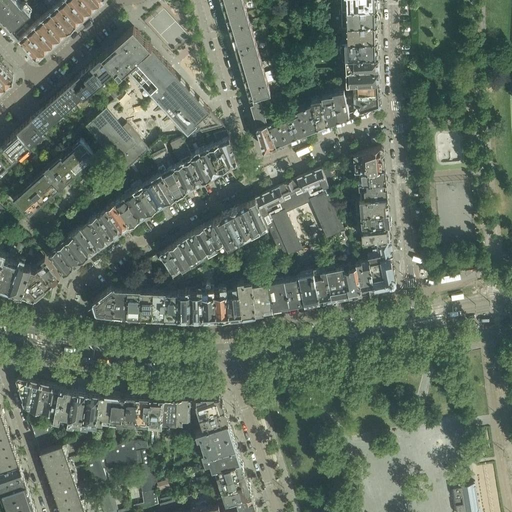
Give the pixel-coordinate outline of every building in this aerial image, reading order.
[(0,0),(0,11),(12,0),(0,0)] [(19,0),(12,0),(0,11),(0,14),(11,27),(22,18),(31,10),(24,2),(22,3),(19,0)] [(84,16),(70,0),(59,0),(58,2),(76,23),(84,16)] [(92,9),(83,0),(70,0),(84,16),(92,9)] [(99,2),(97,0),(83,0),(92,9),(99,2)] [(284,0),(295,50),(301,49),(290,0),(284,0)] [(244,1),(223,7),(226,17),(247,11),(244,1)] [(76,23),(58,2),(50,9),(68,30),(76,23)] [(259,14),(264,12),(262,3),(256,5),(259,14)] [(377,5),(342,6),(340,7),(340,14),(342,14),(342,22),(378,21),(377,5)] [(68,30),(50,9),(42,15),(61,36),(68,30)] [(247,11),(226,17),(229,27),(250,21),(247,11)] [(61,36),(42,15),(34,22),(52,44),(61,36)] [(22,18),(11,27),(19,36),(27,29),(21,22),(24,20),(22,18)] [(250,21),(229,27),(232,38),(254,32),(250,21)] [(378,21),(342,22),(340,22),(340,29),(342,29),(343,38),(378,37),(378,21)] [(52,44),(34,22),(27,29),(45,50),(52,44)] [(175,25),(163,33),(172,47),(188,35),(179,23),(175,25)] [(265,33),(270,32),(267,23),(262,24),(265,33)] [(199,96),(194,91),(195,90),(190,85),(190,86),(185,81),(186,80),(181,75),(181,76),(138,29),(134,25),(130,28),(102,54),(114,67),(120,74),(125,69),(185,133),(196,123),(202,130),(222,125),(224,123),(224,124),(224,123),(203,101),(204,100),(200,95),(199,96)] [(45,50),(27,29),(19,36),(36,55),(40,55),(45,50)] [(254,32),(232,38),(235,48),(257,42),(254,32)] [(378,37),(343,38),(341,38),(341,45),(343,45),(343,54),(347,54),(378,53),(378,37)] [(267,43),(270,52),(275,50),(273,41),(267,43)] [(257,42),(235,48),(238,58),(260,52),(257,42)] [(260,52),(238,58),(241,69),(263,62),(260,52)] [(378,53),(347,54),(347,61),(346,61),(347,67),(379,65),(378,53)] [(102,54),(91,63),(103,76),(114,67),(102,54)] [(290,91),(279,55),(274,57),(284,92),(290,91)] [(0,59),(0,79),(6,85),(13,78),(14,74),(0,59)] [(263,62),(241,69),(244,79),(266,72),(263,62)] [(91,63),(81,71),(95,87),(105,78),(103,76),(91,63)] [(379,65),(347,67),(348,74),(347,74),(347,80),(353,80),(380,78),(379,65)] [(81,71),(71,81),(82,93),(85,96),(95,87),(81,71)] [(266,72),(244,79),(247,89),(269,83),(266,72)] [(380,78),(353,80),(354,92),(380,91),(380,78)] [(71,81),(61,90),(72,102),(82,93),(71,81)] [(269,83),(247,89),(250,98),(261,96),(271,93),(269,83)] [(333,89),(333,90),(339,117),(349,113),(348,108),(345,92),(344,86),(333,89)] [(61,90),(50,99),(63,113),(73,103),(72,102),(61,90)] [(322,93),(323,95),(328,121),(339,117),(333,90),(322,93)] [(379,103),(381,100),(380,91),(354,92),(354,102),(357,110),(379,103)] [(312,97),(313,101),(317,125),(328,121),(323,95),(312,97)] [(261,96),(250,98),(251,103),(258,125),(268,121),(268,120),(261,96)] [(50,99),(41,107),(53,121),(63,113),(50,99)] [(313,101),(288,111),(297,133),(317,125),(313,101)] [(107,106),(107,105),(86,123),(126,168),(150,147),(127,121),(122,126),(106,107),(107,106)] [(41,107),(30,117),(43,130),(45,129),(46,130),(55,123),(53,121),(41,107)] [(297,133),(288,111),(278,116),(287,137),(297,133)] [(287,137),(278,116),(268,120),(268,121),(269,122),(277,142),(287,137)] [(30,117),(17,129),(31,144),(44,132),(43,130),(30,117)] [(268,121),(258,125),(263,144),(267,146),(277,142),(269,122),(268,121)] [(229,134),(227,127),(214,130),(218,139),(229,134)] [(17,129),(3,141),(17,156),(31,144),(17,129)] [(237,158),(229,134),(218,139),(229,164),(235,161),(237,158)] [(203,178),(191,153),(183,135),(170,141),(179,160),(174,162),(186,187),(187,187),(203,178)] [(65,179),(96,152),(93,149),(93,150),(81,137),(74,143),(76,145),(63,156),(61,154),(21,190),(15,196),(29,212),(59,185),(61,188),(67,182),(65,179)] [(186,187),(174,162),(174,163),(162,137),(149,148),(160,167),(176,193),(187,187),(186,187)] [(229,164),(218,139),(209,144),(220,169),(229,164)] [(3,141),(0,143),(0,156),(7,164),(7,165),(17,156),(3,141)] [(220,169),(209,144),(199,148),(211,174),(220,169)] [(372,147),(351,155),(352,162),(355,162),(355,170),(356,170),(360,170),(386,168),(385,160),(383,158),(382,158),(382,154),(384,151),(384,147),(382,145),(380,145),(372,147)] [(211,174),(199,148),(199,147),(196,149),(197,151),(191,153),(203,178),(211,174)] [(303,245),(286,209),(312,198),(328,234),(349,225),(334,192),(331,184),(321,166),(298,176),(279,185),(256,196),(264,213),(267,221),(269,224),(276,241),(278,245),(282,254),(303,245)] [(151,173),(152,175),(167,199),(176,193),(160,167),(151,173)] [(386,168),(360,170),(356,170),(356,177),(359,177),(359,183),(387,181),(386,168)] [(141,179),(142,181),(157,205),(167,199),(152,175),(150,176),(148,174),(141,179)] [(157,205),(142,181),(133,188),(148,210),(157,205)] [(387,181),(359,183),(360,189),(362,189),(363,196),(388,195),(387,181)] [(148,210),(133,188),(124,194),(139,216),(148,210)] [(139,216),(124,194),(116,199),(131,222),(139,216)] [(389,209),(388,195),(363,196),(360,197),(356,197),(357,211),(362,211),(389,209)] [(256,196),(247,200),(260,228),(269,224),(267,221),(264,213),(256,196)] [(131,222),(116,199),(107,206),(122,228),(131,222)] [(247,200),(238,204),(252,233),(260,228),(247,200)] [(238,204),(231,208),(245,237),(252,233),(238,204)] [(122,228),(107,206),(97,212),(113,234),(122,228)] [(231,208),(222,213),(236,241),(245,237),(231,208)] [(390,222),(389,209),(362,211),(357,211),(356,211),(358,224),(363,224),(389,222),(390,222)] [(113,234),(97,212),(89,218),(104,241),(113,234)] [(222,213),(213,218),(226,242),(228,245),(236,241),(222,213)] [(104,241),(89,218),(81,224),(97,246),(104,241)] [(213,218),(205,223),(217,247),(226,242),(213,218)] [(389,222),(363,224),(364,237),(373,236),(389,235),(390,235),(390,234),(391,231),(391,228),(389,226),(389,222)] [(205,223),(196,228),(208,252),(217,247),(205,223)] [(97,246),(81,224),(72,231),(88,252),(97,246)] [(196,228),(187,234),(199,257),(208,252),(196,228)] [(88,252),(72,231),(69,233),(71,235),(66,239),(80,258),(88,252)] [(187,234),(178,239),(191,263),(199,257),(187,234)] [(389,235),(373,236),(374,241),(374,242),(373,245),(373,250),(368,251),(369,257),(375,286),(393,283),(395,282),(396,281),(396,279),(396,277),(396,276),(394,275),(394,272),(395,272),(394,269),(393,269),(392,265),(395,264),(393,254),(392,254),(391,251),(393,250),(392,242),(389,242),(389,239),(389,235)] [(80,258),(66,239),(64,237),(61,239),(62,242),(58,246),(73,264),(80,258)] [(170,244),(181,266),(182,268),(191,263),(178,239),(170,244)] [(262,250),(278,245),(276,241),(260,247),(262,250)] [(73,264),(58,246),(56,243),(52,245),(55,248),(50,252),(64,271),(73,264)] [(170,244),(160,250),(163,254),(173,271),(181,266),(170,244)] [(160,250),(151,257),(153,261),(163,254),(160,250)] [(5,255),(0,268),(0,284),(10,288),(19,260),(5,255)] [(19,260),(10,288),(22,292),(31,266),(31,264),(24,262),(26,257),(20,255),(19,260)] [(38,265),(38,266),(51,282),(61,274),(54,266),(46,255),(38,261),(38,265)] [(357,260),(357,263),(363,289),(375,286),(369,257),(357,260)] [(226,269),(237,268),(236,261),(225,261),(226,269)] [(329,262),(327,265),(333,295),(350,291),(344,263),(339,264),(338,262),(336,263),(334,261),(329,262)] [(352,261),(344,263),(350,291),(363,289),(357,263),(354,264),(352,261)] [(321,268),(314,269),(320,297),(333,295),(327,265),(321,266),(321,268)] [(51,282),(38,266),(36,268),(31,266),(22,292),(34,295),(51,282)] [(273,306),(268,278),(260,280),(258,266),(251,267),(252,281),(256,309),(273,306)] [(320,297),(314,269),(314,268),(299,270),(305,300),(320,297)] [(290,303),(305,300),(299,270),(289,272),(290,274),(278,277),(268,278),(273,306),(290,303)] [(237,278),(238,283),(241,312),(252,310),(256,309),(252,281),(244,282),(243,277),(237,278)] [(93,299),(96,309),(115,311),(116,285),(114,283),(93,299)] [(232,286),(226,286),(229,313),(241,312),(238,283),(232,283),(232,286)] [(220,287),(214,287),(216,314),(229,313),(226,286),(225,284),(220,284),(220,287)] [(128,285),(116,285),(115,311),(127,312),(128,285)] [(141,286),(128,285),(127,312),(140,313),(141,287),(141,286)] [(208,288),(201,288),(203,315),(216,314),(214,287),(213,285),(207,285),(208,288)] [(178,289),(178,290),(178,315),(190,315),(190,288),(189,286),(185,286),(185,288),(178,289)] [(197,288),(190,288),(190,315),(203,315),(201,288),(201,286),(196,286),(197,288)] [(153,287),(141,287),(140,313),(152,314),(153,287)] [(166,288),(153,287),(152,314),(164,314),(165,289),(166,288)] [(178,290),(165,289),(164,314),(178,315),(178,290)] [(36,378),(19,374),(16,377),(26,404),(31,405),(36,378)] [(36,378),(31,405),(31,407),(43,409),(48,381),(36,378)] [(60,384),(48,381),(43,409),(43,411),(50,413),(50,412),(55,413),(60,384)] [(74,386),(60,384),(55,413),(55,417),(68,419),(74,386)] [(87,388),(74,386),(68,419),(83,422),(87,388)] [(100,390),(87,388),(83,422),(97,424),(97,418),(100,390)] [(105,390),(100,390),(97,418),(101,418),(101,422),(109,422),(112,391),(105,390)] [(125,392),(112,391),(109,422),(119,423),(119,420),(123,420),(123,419),(125,392)] [(138,393),(125,392),(123,419),(136,420),(138,393)] [(151,394),(138,393),(136,420),(149,421),(151,394)] [(164,394),(151,394),(149,421),(162,422),(164,394)] [(177,395),(164,394),(162,422),(168,422),(168,427),(175,428),(175,423),(175,420),(177,420),(177,395)] [(204,395),(191,395),(191,401),(197,401),(196,403),(200,414),(225,407),(223,400),(221,399),(219,394),(204,395)] [(191,395),(177,395),(177,420),(175,420),(175,423),(183,424),(184,418),(190,418),(191,401),(191,395)] [(0,402),(0,467),(20,461),(0,402)] [(225,407),(200,414),(204,427),(229,419),(225,407)] [(204,427),(201,428),(196,429),(198,435),(203,433),(205,440),(233,432),(229,419),(204,427)] [(39,427),(34,429),(38,442),(40,446),(41,448),(54,443),(51,434),(49,428),(41,431),(39,427)] [(233,432),(205,440),(207,447),(202,448),(204,454),(237,444),(233,432)] [(78,435),(72,437),(80,458),(85,456),(78,435)] [(153,473),(147,440),(132,439),(85,455),(94,482),(107,477),(104,467),(108,465),(138,460),(144,501),(134,504),(135,509),(158,502),(156,488),(155,488),(154,482),(153,473)] [(41,448),(62,511),(87,511),(63,440),(54,443),(41,448)] [(237,444),(204,454),(206,460),(213,458),(215,465),(241,457),(237,444)] [(241,457),(215,465),(219,477),(245,469),(241,457)] [(20,461),(0,467),(0,481),(24,473),(21,464),(20,461)] [(245,469),(219,477),(222,488),(249,480),(245,469)] [(24,473),(0,481),(0,486),(1,491),(3,491),(27,482),(24,473)] [(168,479),(158,483),(160,490),(171,487),(168,479)] [(249,480),(222,488),(225,495),(214,498),(216,503),(219,502),(233,498),(238,496),(252,492),(249,480)] [(453,486),(453,487),(457,511),(480,511),(475,480),(470,481),(470,480),(469,480),(469,481),(466,482),(466,481),(465,481),(465,482),(460,483),(460,485),(453,486)] [(33,499),(27,482),(3,491),(9,507),(33,499)] [(110,487),(98,491),(104,510),(109,509),(110,511),(118,508),(110,487)] [(171,490),(160,493),(162,501),(173,498),(171,490)] [(252,492),(238,496),(240,505),(239,505),(241,511),(258,511),(259,511),(252,492)] [(160,503),(162,508),(179,503),(178,497),(160,503)] [(22,511),(36,507),(33,499),(9,507),(10,511),(22,511)] [(221,510),(219,502),(216,503),(213,504),(213,503),(182,511),(241,511),(239,505),(221,510)]
